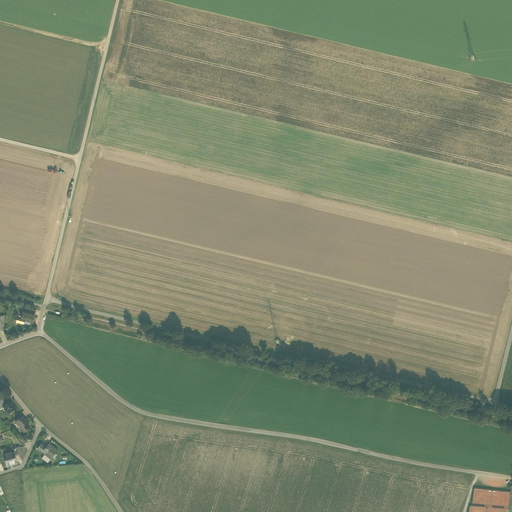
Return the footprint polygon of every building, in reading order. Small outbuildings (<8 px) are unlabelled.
[(22,313),(21,319),(19,319),(18,323),(24,324),(24,323),(31,325),(35,320),(33,320),(34,316),(32,315),(24,313),(22,313)] [(3,407),(6,411),(9,413),(15,408),(9,401),(6,404),(3,407)] [(15,422),(20,428),(25,425),(27,423),(25,420),(26,420),(24,417),(23,418),(22,416),(15,422)] [(47,454),(51,458),(57,450),(48,443),(45,448),(43,446),(39,451),(44,455),(45,456),(47,454)] [(3,455),(6,466),(12,465),(16,464),(13,455),(14,455),(13,452),(8,453),(9,455),(8,455),(7,453),(3,455)] [(42,458),(48,463),(51,458),(47,454),(45,456),(44,455),(42,458)]
